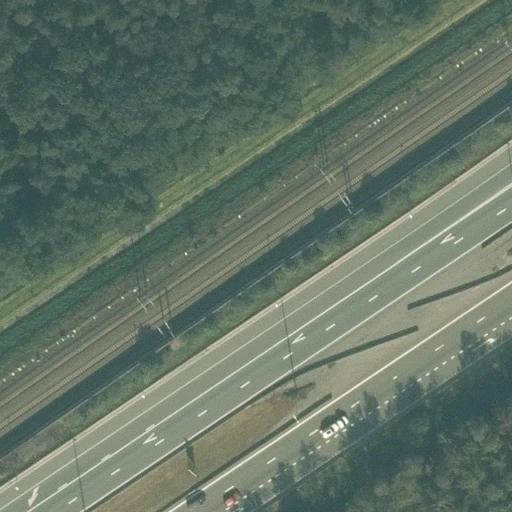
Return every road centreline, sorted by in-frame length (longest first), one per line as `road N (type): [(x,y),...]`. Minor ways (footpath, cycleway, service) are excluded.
road 1 (track): [(469,0),(0,318)]
road 2 (motorway): [(511,201),(51,511)]
road 3 (motorway): [(198,511),(511,300)]
